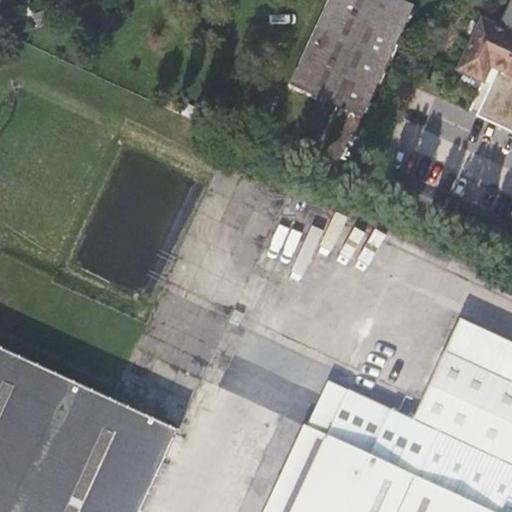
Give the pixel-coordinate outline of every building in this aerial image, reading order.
[(330,0),(292,83),(361,115),(412,6),(397,0),(330,0)] [(511,0),(510,0),(498,27),(483,19),(475,35),(469,46),(458,69),(482,80),(492,84),(478,113),(511,129),(511,0)] [(482,80),(458,69),(453,79),(477,91),(482,80)] [(511,342),(440,310),(425,343),(511,383),(511,342)] [(511,511),(511,383),(425,343),(393,410),(348,390),(327,435),(291,511),(511,511)] [(141,511),(179,430),(0,347),(0,511),(141,511)] [(327,435),(348,390),(328,380),(307,426),(327,435)] [(291,511),(327,435),(307,426),(267,511),(291,511)]
